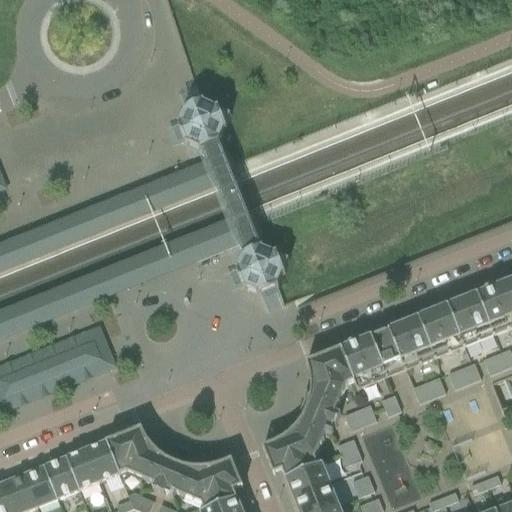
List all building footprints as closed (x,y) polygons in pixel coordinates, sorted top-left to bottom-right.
[(226,129),(231,117),(219,112),(218,110),(216,111),(205,106),(203,104),(189,110),(183,112),(184,115),(179,126),(177,127),(177,128),(181,137),(185,147),(187,147),(199,151),(199,153),(202,152),(210,149),(217,147),(220,146),(219,144),(224,133),(226,131),(226,129)] [(284,274),(289,263),(277,258),(276,256),(274,256),(263,252),(262,250),(259,251),(251,254),(244,257),(241,258),(242,260),(237,271),(235,272),(240,285),(243,292),(246,292),(257,296),(258,299),(278,291),(278,289),(283,277),(285,276),(284,274)] [(511,283),(491,291),(490,289),(485,291),(486,294),(388,333),(388,334),(373,340),(372,340),(371,339),(355,346),(354,344),(349,346),(350,348),(341,351),(357,393),(388,381),(384,370),(400,364),(404,374),(511,330),(511,283)] [(0,414),(118,371),(102,328),(0,365),(0,414)] [(267,458),(265,459),(266,460),(269,467),(269,469),(272,476),(273,478),(274,477),(281,474),(282,474),(285,482),(322,467),(321,467),(317,468),(315,461),(326,436),(331,438),(333,435),(331,434),(334,428),(335,429),(340,417),(335,415),(346,387),(353,384),(356,392),(356,393),(357,393),(341,351),(305,365),(307,370),(310,381),(310,393),(308,404),(308,406),(309,406),(308,409),(304,407),(302,406),(302,408),(303,409),(300,416),(299,415),(298,416),(299,417),(300,417),(304,419),(302,421),(301,421),(301,422),(293,432),(284,440),(273,446),(270,447),(274,455),(267,458)] [(511,359),(509,353),(496,358),(499,366),(511,361),(511,359)] [(499,366),(496,358),(483,363),(486,372),(499,366)] [(511,370),(511,361),(499,366),(503,374),(511,370)] [(503,374),(499,366),(486,372),(490,380),(503,374)] [(474,367),(461,372),(464,380),(477,375),(474,367)] [(464,380),(461,372),(448,378),(451,386),(464,380)] [(480,383),(477,375),(464,380),(467,388),(480,383)] [(467,388),(464,380),(451,386),(454,394),(467,388)] [(439,381),(426,387),(429,395),(442,389),(439,381)] [(429,395),(426,387),(412,392),(416,400),(429,395)] [(445,397),(442,389),(429,395),(432,403),(445,397)] [(432,403),(429,395),(416,400),(419,408),(432,403)] [(394,399),(381,404),(384,412),(397,407),(394,399)] [(401,415),(397,407),(384,412),(387,421),(401,415)] [(370,409),(357,414),(360,422),(373,417),(370,409)] [(360,422),(357,414),(344,419),(347,427),(360,422)] [(376,425),(373,417),(360,422),(363,430),(376,425)] [(363,430),(360,422),(347,427),(350,435),(363,430)] [(141,431),(106,445),(119,478),(127,475),(154,487),(152,492),(164,497),(165,496),(170,498),(170,500),(173,501),(175,496),(201,507),(203,511),(209,511),(237,501),(233,493),(234,493),(241,490),(242,490),(242,488),(239,481),(238,480),(235,473),(235,472),(235,471),(233,472),(226,474),(223,466),(220,467),(211,469),(202,471),(193,470),(184,469),(183,468),(182,470),(180,469),(181,464),(182,463),(180,462),(180,464),(173,461),(173,459),(172,458),(171,460),(169,464),(167,463),(167,462),(158,455),(149,446),(143,435),(141,431)] [(353,443),(345,446),(350,459),(358,456),(353,443)] [(99,486),(119,478),(106,445),(105,445),(106,446),(86,453),(99,486)] [(350,459),(345,446),(337,450),(342,463),(350,459)] [(79,494),(99,486),(86,453),(66,461),(79,494)] [(362,464),(358,456),(350,459),(342,463),(345,471),(362,464)] [(44,470),(57,503),(79,494),(66,461),(44,470)] [(293,502),(330,487),(322,467),(285,482),(293,502)] [(24,478),(37,511),(57,503),(44,470),(24,478)] [(14,511),(33,511),(37,511),(24,478),(4,486),(14,511)] [(351,486),(358,502),(374,495),(368,479),(351,486)] [(497,479),(484,484),(487,493),(500,488),(497,479)] [(487,493),(484,484),(470,490),(474,498),(487,493)] [(0,488),(0,511),(14,511),(4,486),(0,488)] [(332,511),(338,510),(330,487),(293,502),(297,511),(332,511)] [(455,496),(441,501),(445,510),(458,505),(455,496)] [(132,511),(133,511),(139,499),(133,497),(128,499),(130,504),(132,511)] [(511,511),(511,497),(511,498),(511,506),(497,511),(511,511)] [(141,511),(146,502),(139,499),(133,511),(141,511)] [(240,511),(237,501),(209,511),(240,511)] [(439,511),(445,510),(441,501),(428,507),(430,511),(439,511)] [(150,511),(153,505),(146,502),(141,511),(150,511)] [(381,511),(378,502),(360,509),(360,511),(381,511)]
